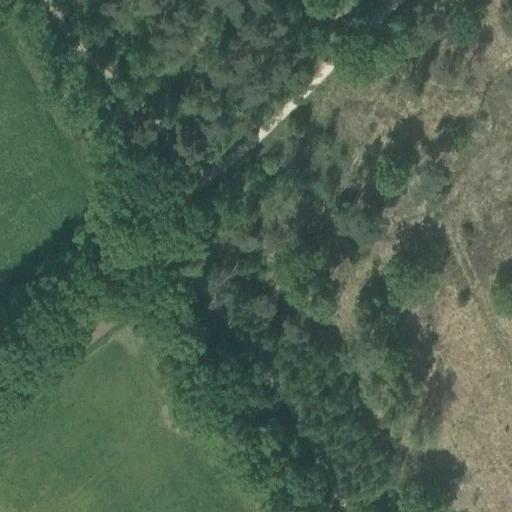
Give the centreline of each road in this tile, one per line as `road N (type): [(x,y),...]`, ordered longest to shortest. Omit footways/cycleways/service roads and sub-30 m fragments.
road 1 (unknown): [(0,313),(140,187),(153,117),(195,38),(252,0)]
road 2 (track): [(0,351),(154,221)]
